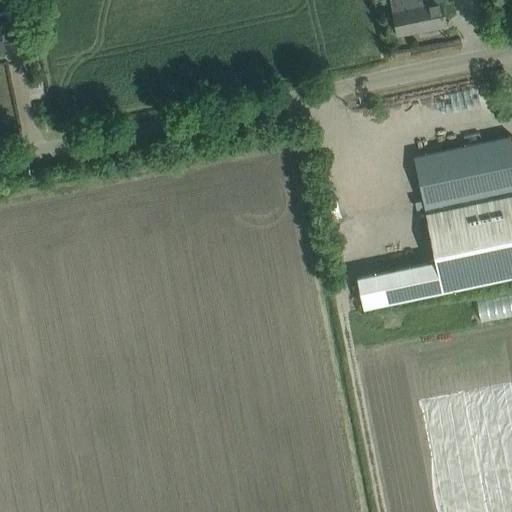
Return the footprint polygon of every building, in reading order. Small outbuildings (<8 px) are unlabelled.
[(391,0),(398,32),(446,23),(441,0),(391,0)] [(0,48),(4,48),(3,42),(16,39),(20,39),(14,11),(0,13),(0,48)] [(511,188),(511,137),(511,135),(414,156),(423,199),(415,201),(416,208),(428,206),(511,188)] [(511,188),(428,206),(429,211),(426,211),(436,260),(442,290),(511,275),(511,188)] [(442,290),(436,260),(357,276),(364,307),(442,290)]
